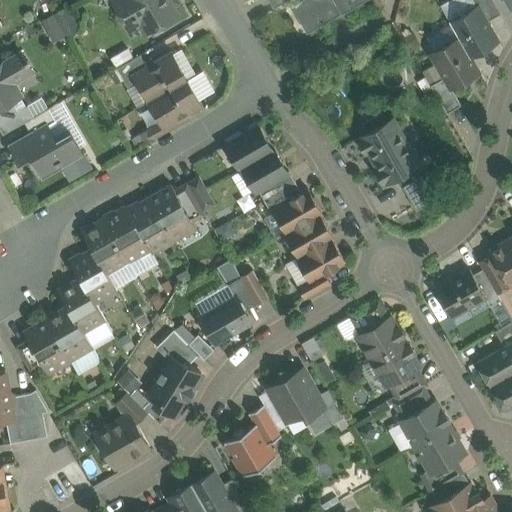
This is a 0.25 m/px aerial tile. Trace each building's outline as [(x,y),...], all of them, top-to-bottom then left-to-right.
[(112,0),(125,21),(133,16),(136,17),(142,27),(152,21),(155,26),(156,26),(164,28),(166,20),(177,13),(169,0),(112,0)] [(268,0),(273,8),(287,0),(268,0)] [(301,0),(295,3),(311,31),(365,0),(301,0)] [(475,5),(472,0),(450,0),(441,6),(458,36),(470,57),(498,41),(486,21),(477,4),(475,5)] [(492,0),(472,0),(475,5),(477,4),(486,21),(500,13),(492,0)] [(71,8),(45,14),(51,39),(77,32),(71,8)] [(458,36),(430,52),(444,77),(451,88),(479,73),(470,57),(458,36)] [(146,65),(131,74),(133,77),(147,102),(187,79),(171,51),(146,65)] [(0,62),(0,107),(12,101),(2,84),(9,80),(11,83),(32,71),(27,63),(29,62),(27,59),(26,60),(21,52),(1,64),(0,62)] [(140,55),(117,69),(123,79),(125,82),(133,77),(131,74),(146,65),(140,55)] [(123,79),(117,69),(110,73),(116,83),(123,79)] [(444,77),(430,85),(446,113),(460,105),(451,88),(444,77)] [(187,79),(147,102),(159,122),(160,123),(170,117),(172,119),(178,121),(184,117),(187,116),(203,107),(187,79)] [(12,101),(0,107),(0,129),(3,134),(24,122),(34,116),(27,105),(18,110),(12,101)] [(34,116),(24,122),(31,135),(48,126),(49,127),(56,123),(49,108),(34,116)] [(170,117),(160,123),(159,122),(149,128),(155,139),(189,119),(187,116),(184,117),(178,121),(172,119),(170,117)] [(391,119),(361,136),(361,135),(360,136),(360,137),(357,138),(360,142),(359,145),(361,149),(364,150),(377,172),(376,175),(379,179),(381,180),(383,184),(386,182),(386,183),(388,182),(387,182),(417,165),(418,165),(419,165),(392,117),(390,118),(391,119)] [(31,135),(10,147),(19,163),(34,154),(44,171),(56,164),(57,165),(62,162),(61,161),(78,151),(83,159),(85,158),(69,131),(56,139),(49,127),(48,126),(31,135)] [(258,126),(226,144),(240,169),(241,168),(241,167),(272,150),(272,149),(258,126)] [(272,150),(241,167),(241,168),(255,192),(258,190),(288,173),(287,172),(273,148),(272,149),(272,150)] [(288,173),(258,190),(264,200),(295,182),(289,171),(287,172),(288,173)] [(428,172),(402,187),(416,211),(442,196),(428,172)] [(215,203),(199,176),(187,183),(203,210),(215,203)] [(295,182),(264,200),(272,213),(274,212),(272,209),(301,192),(295,182)] [(203,210),(187,183),(175,190),(193,221),(205,214),(203,210)] [(175,190),(171,184),(149,197),(174,239),(196,226),(175,190)] [(301,192),(272,209),(274,212),(286,232),(286,233),(322,212),(308,188),(301,192)] [(174,239),(149,197),(128,209),(127,209),(150,248),(149,249),(151,252),(174,239)] [(150,248),(127,209),(128,209),(126,205),(104,218),(128,260),(149,249),(150,248)] [(322,212),(286,233),(286,232),(284,233),(297,256),(298,257),(332,237),(332,238),(334,237),(320,214),(322,213),(322,212)] [(128,260),(104,218),(82,231),(91,248),(92,248),(107,273),(128,260)] [(332,237),(298,257),(297,256),(296,257),(309,280),(310,282),(325,273),(346,261),(332,238),(332,237)] [(511,237),(491,250),(493,253),(511,284),(511,283),(511,237)] [(107,273),(92,248),(91,248),(70,261),(80,277),(95,303),(96,302),(117,290),(107,273)] [(511,284),(493,253),(479,261),(483,268),(497,292),(511,284)] [(497,292),(483,268),(473,274),(485,296),(485,297),(490,306),(502,299),(497,292)] [(269,297),(253,269),(241,276),(256,304),(269,297)] [(473,274),(470,269),(435,289),(456,326),(457,325),(451,316),(485,297),(485,296),(473,274)] [(325,273),(310,282),(309,280),(297,286),(304,298),(331,283),(325,273)] [(256,304),(241,276),(228,284),(234,295),(235,294),(244,311),(256,304)] [(95,303),(80,277),(58,290),(67,305),(68,305),(83,332),(84,332),(105,319),(96,302),(95,303)] [(234,295),(200,315),(216,343),(251,322),(244,311),(235,294),(234,295)] [(378,300),(350,316),(359,332),(386,317),(383,313),(385,312),(378,300)] [(83,332),(68,305),(67,305),(46,317),(71,360),(93,347),(84,332),(83,332)] [(359,332),(357,334),(372,359),(405,340),(390,315),(386,317),(359,332)] [(46,317),(31,326),(33,330),(25,334),(42,365),(47,373),(71,360),(46,317)] [(511,320),(495,331),(504,346),(511,340),(511,320)] [(188,343),(174,329),(159,344),(170,356),(171,355),(188,365),(199,354),(188,343)] [(214,349),(198,333),(188,343),(199,354),(213,368),(214,367),(204,358),(214,349)] [(42,365),(28,340),(17,347),(31,371),(42,365)] [(405,340),(372,359),(386,384),(415,368),(419,365),(412,353),(414,351),(410,343),(407,345),(405,340)] [(511,340),(504,346),(476,362),(490,385),(511,372),(511,340)] [(170,356),(147,394),(152,397),(160,402),(158,405),(171,413),(176,416),(187,397),(188,397),(189,397),(188,396),(192,389),(193,390),(193,389),(193,388),(202,374),(188,365),(171,355),(170,356)] [(415,368),(389,383),(398,399),(422,385),(426,383),(419,371),(417,372),(415,368)] [(0,419),(6,419),(14,417),(10,397),(5,369),(0,369),(0,419)] [(308,381),(300,369),(293,373),(280,369),(277,382),(268,387),(287,421),(304,411),(316,432),(330,424),(321,408),(324,406),(318,395),(310,380),(308,381)] [(511,372),(490,385),(504,409),(511,404),(511,372)] [(398,399),(394,402),(404,418),(417,410),(414,405),(428,396),(422,385),(398,399)] [(344,416),(328,389),(318,395),(324,406),(321,408),(330,424),(344,416)] [(143,407),(127,390),(115,402),(124,417),(130,413),(136,424),(148,412),(143,407)] [(43,411),(35,413),(31,393),(10,397),(14,417),(6,419),(10,443),(47,436),(43,411)] [(428,396),(414,405),(417,410),(404,418),(401,419),(415,445),(449,425),(446,421),(449,420),(444,411),(442,413),(434,400),(430,403),(427,399),(429,398),(428,396)] [(171,413),(158,405),(160,402),(152,397),(143,407),(148,412),(160,423),(171,413)] [(288,447),(263,404),(248,413),(255,423),(256,423),(257,424),(257,425),(274,455),(275,455),(288,447)] [(124,417),(95,433),(114,466),(149,446),(136,424),(130,413),(124,417)] [(255,423),(244,430),(242,427),(243,427),(242,426),(234,431),(234,432),(235,432),(236,434),(224,441),(225,443),(243,473),(242,473),(243,475),(254,469),(255,470),(263,472),(266,464),(265,463),(275,456),(275,455),(274,455),(257,425),(257,424),(256,423),(255,423)] [(449,425),(415,445),(429,468),(421,473),(425,480),(456,462),(453,456),(463,450),(449,425)] [(456,462),(425,480),(432,491),(463,473),(456,462)] [(232,511),(236,510),(214,472),(192,485),(207,511),(232,511)] [(463,473),(432,491),(438,501),(468,484),(468,483),(463,473)] [(468,484),(430,505),(433,510),(430,511),(480,511),(477,506),(480,504),(468,484)] [(207,511),(192,485),(169,497),(177,511),(207,511)] [(480,504),(477,506),(480,511),(495,511),(498,511),(498,510),(497,510),(498,509),(492,498),(480,504)]
